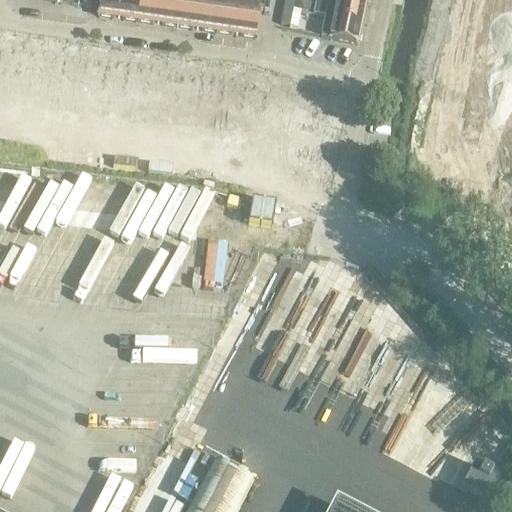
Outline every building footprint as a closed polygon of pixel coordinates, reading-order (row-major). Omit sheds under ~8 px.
[(99,0),(99,9),(97,17),(117,20),(120,0),(99,0)] [(120,0),(117,20),(137,23),(140,0),(120,0)] [(140,0),(137,23),(157,25),(160,0),(140,0)] [(160,0),(157,25),(177,28),(180,0),(160,0)] [(187,0),(180,0),(177,28),(197,31),(201,0),(190,0),(191,0),(187,0)] [(201,0),(197,31),(216,34),(220,5),(210,3),(210,0),(201,0)] [(220,5),(216,34),(237,37),(241,0),(230,0),(230,6),(220,5)] [(241,0),(237,37),(256,39),(260,11),(250,9),(250,0),(241,0)] [(285,0),(284,8),(293,10),(292,11),(308,14),(310,4),(295,1),(294,0),(285,0)] [(342,0),(328,0),(325,17),(361,24),(365,4),(342,0)] [(511,0),(482,0),(480,15),(511,21),(511,0)] [(284,8),(280,25),(289,27),(292,11),(293,10),(284,8)] [(511,21),(480,15),(475,37),(511,44),(511,21)] [(325,17),(321,38),(357,45),(361,24),(325,17)] [(0,34),(0,74),(15,77),(21,37),(11,36),(0,34)] [(21,37),(15,77),(37,80),(42,40),(21,37)] [(42,40),(37,80),(58,83),(64,43),(42,40)] [(64,43),(58,83),(79,86),(85,46),(64,43)] [(511,50),(474,43),(470,65),(508,73),(511,54),(511,50)] [(85,46),(79,86),(101,89),(106,49),(88,47),(85,46)] [(106,49),(101,89),(122,92),(128,52),(106,49)] [(128,52),(122,92),(143,95),(149,56),(128,52)] [(149,56),(143,95),(165,98),(166,98),(172,59),(149,56)] [(179,60),(173,99),(174,100),(196,103),(202,63),(179,60)] [(202,63),(196,103),(217,106),(223,66),(202,63)] [(470,65),(466,85),(504,93),(508,73),(470,65)] [(223,66),(217,106),(239,109),(244,69),(223,66)] [(244,69),(239,109),(262,112),(267,72),(244,69)] [(466,85),(462,105),(500,113),(504,93),(466,85)] [(308,86),(303,108),(343,117),(347,94),(308,86)] [(265,88),(264,100),(272,101),(273,89),(265,88)] [(264,100),(262,112),(270,113),(272,101),(264,100)] [(0,101),(0,109),(10,111),(11,103),(0,101)] [(11,103),(10,111),(22,112),(23,104),(11,103)] [(462,105),(457,125),(496,133),(500,113),(462,105)] [(42,107),(41,115),(53,117),(54,109),(42,107)] [(303,108),(299,129),(338,138),(343,117),(303,108)] [(54,109),(53,117),(65,118),(66,111),(54,109)] [(85,113),(84,121),(96,123),(97,115),(85,113)] [(97,115),(96,123),(108,124),(109,117),(97,115)] [(128,120),(127,127),(139,129),(140,121),(128,120)] [(140,121),(139,129),(150,131),(152,123),(140,121)] [(457,125),(453,145),(492,153),(496,133),(457,125)] [(180,127),(179,135),(191,137),(192,129),(180,127)] [(192,129),(191,137),(203,138),(204,130),(192,129)] [(299,129),(295,151),(334,159),(338,138),(299,129)] [(223,133),(222,141),(234,143),(235,135),(223,133)] [(266,133),(264,145),(272,146),(274,134),(266,133)] [(235,135),(234,143),(246,144),(247,137),(235,135)] [(264,145),(263,157),(270,158),(272,146),(264,145)] [(453,145),(449,165),(488,173),(492,153),(453,145)] [(295,151),(290,173),(329,181),(334,159),(295,151)] [(449,165),(445,187),(464,191),(462,200),(480,212),(488,173),(449,165)] [(511,178),(505,176),(503,187),(511,189),(511,185),(511,178)] [(207,241),(205,280),(225,281),(227,242),(207,241)] [(191,504),(186,511),(237,511),(253,483),(213,462),(198,491),(189,486),(182,499),(191,504)] [(460,492),(487,506),(500,479),(474,466),(460,492)]
